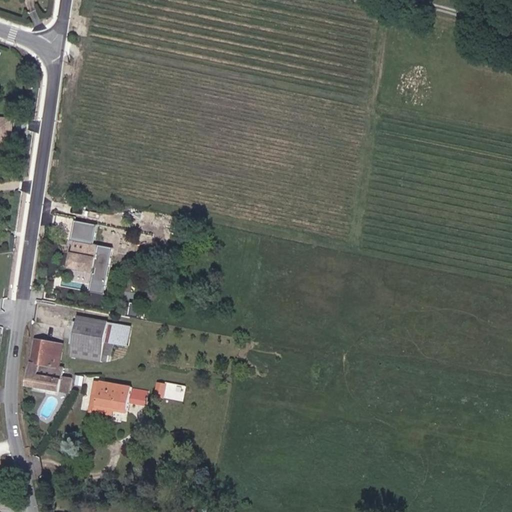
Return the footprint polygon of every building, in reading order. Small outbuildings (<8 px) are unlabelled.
[(11,118),(0,118),(0,149),(10,149),(11,118)] [(72,266),(105,272),(114,230),(79,223),(72,266)] [(75,357),(103,363),(111,321),(83,316),(75,357)] [(107,355),(114,356),(116,344),(110,342),(115,322),(111,321),(103,363),(105,364),(107,355)] [(67,366),(60,365),(65,342),(41,337),(31,384),(62,390),(62,389),(65,378),(67,366)] [(62,389),(71,391),(73,379),(65,378),(62,389)] [(104,398),(113,400),(116,379),(107,378),(104,398)] [(129,403),(139,405),(143,384),(116,379),(113,400),(129,403)] [(166,393),(177,395),(179,382),(169,380),(166,393)] [(112,405),(129,408),(129,403),(113,400),(112,405)] [(127,415),(129,408),(112,405),(103,403),(101,411),(127,415)]
